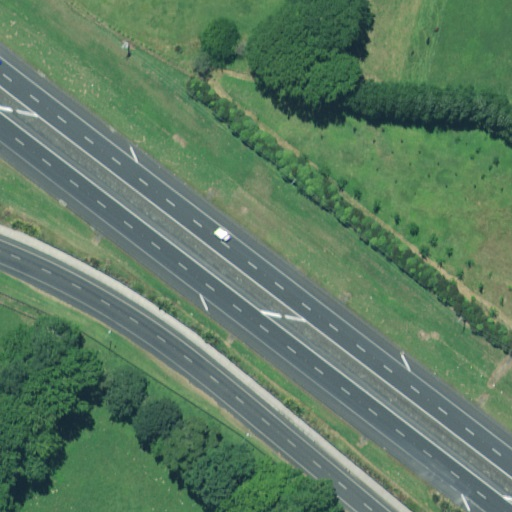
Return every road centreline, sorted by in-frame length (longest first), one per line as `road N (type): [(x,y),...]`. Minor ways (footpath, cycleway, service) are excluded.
road 1 (motorway): [(0,83),(511,485)]
road 2 (motorway): [(488,511),(0,137)]
road 3 (tertiary): [(0,249),(182,351),(375,511)]
